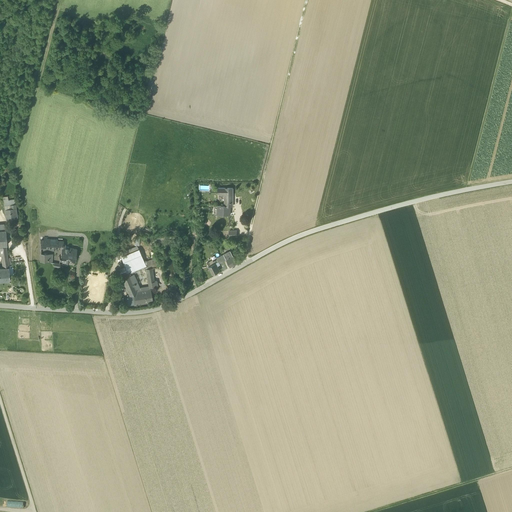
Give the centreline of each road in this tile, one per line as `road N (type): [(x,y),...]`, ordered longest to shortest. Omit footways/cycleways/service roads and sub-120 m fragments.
road 1 (residential): [(511,181),(292,238),(158,308),(0,305)]
road 2 (track): [(241,265),(306,0)]
road 3 (track): [(511,468),(371,511)]
